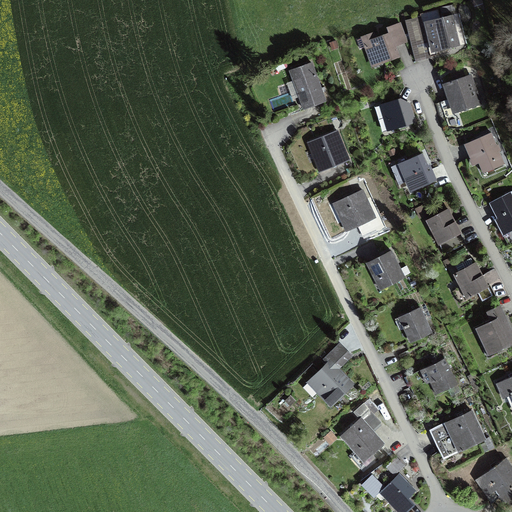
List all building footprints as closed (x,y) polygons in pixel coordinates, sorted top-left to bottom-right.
[(422,18),(406,22),(415,59),(432,55),(431,52),(460,45),(452,15),(440,18),(438,10),(421,14),(422,18)] [(366,47),(371,62),(384,58),(385,61),(399,56),(393,42),(405,38),(400,24),(388,28),(390,33),(374,39),(372,34),(357,39),(360,49),(366,47)] [(299,96),(304,109),(325,101),(311,62),(293,69),(302,95),(299,96)] [(455,101),(458,112),(480,104),(470,74),(444,83),(451,103),(455,101)] [(401,98),(381,104),(389,129),(414,122),(411,113),(405,115),(403,114),(399,101),(401,98)] [(316,161),(320,171),(346,160),(339,141),(341,140),(337,130),(310,141),(318,160),(316,161)] [(476,156),(483,172),(504,163),(491,132),(465,144),(471,158),(476,156)] [(400,163),(408,180),(409,180),(413,190),(436,180),(431,169),(429,170),(421,153),(400,163)] [(342,221),(347,231),(373,219),(364,200),(366,199),(362,189),(336,202),(344,220),(342,221)] [(495,219),(503,235),(506,238),(508,237),(510,236),(510,231),(511,230),(511,195),(510,192),(490,202),(498,217),(495,219)] [(458,219),(459,222),(456,224),(448,209),(427,220),(434,233),(436,232),(441,241),(439,243),(445,254),(470,241),(464,230),(469,228),(463,217),(458,219)] [(367,263),(376,280),(381,277),(385,286),(404,277),(391,250),(367,263)] [(444,261),(447,267),(453,264),(449,258),(444,261)] [(482,301),(492,295),(475,263),(455,274),(461,286),(453,290),(460,303),(471,298),(469,295),(477,291),(482,301)] [(488,344),(492,353),(511,343),(511,330),(510,331),(503,315),(504,315),(500,305),(486,311),(491,320),(485,323),(487,326),(477,331),(484,346),(488,344)] [(420,308),(404,316),(408,324),(403,326),(410,340),(406,342),(409,350),(424,343),(421,336),(431,331),(420,308)] [(317,391),(331,405),(351,386),(335,368),(348,355),(338,345),(325,358),(328,362),(310,380),(319,389),(317,391)] [(436,393),(436,394),(457,384),(445,358),(425,367),(431,380),(430,380),(430,381),(431,381),(437,393),(436,393)] [(431,380),(425,367),(415,372),(421,384),(430,380),(431,380)] [(504,397),(511,393),(511,375),(497,383),(504,397)] [(343,435),(364,459),(382,443),(371,431),(381,422),(364,403),(353,412),(360,419),(343,435)] [(438,435),(447,455),(485,438),(472,410),(447,422),(448,424),(442,426),(445,432),(438,435)] [(490,438),(485,440),(489,449),(494,447),(490,438)] [(396,456),(386,466),(394,474),(404,465),(396,456)] [(511,465),(506,457),(476,479),(499,511),(511,503),(511,465)] [(388,500),(399,511),(404,511),(414,503),(407,496),(414,489),(399,474),(382,491),(390,499),(388,500)] [(375,479),(366,487),(373,494),(382,486),(375,479)]
